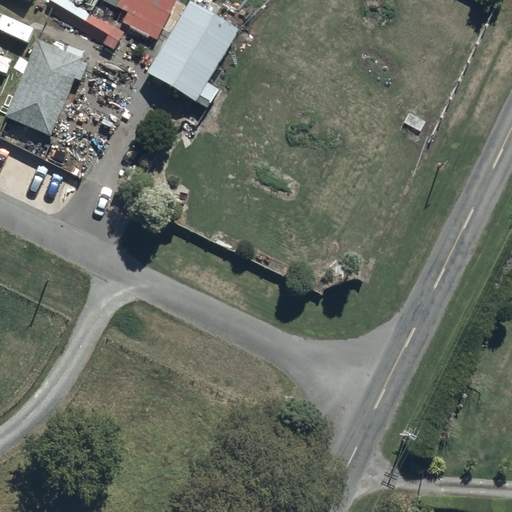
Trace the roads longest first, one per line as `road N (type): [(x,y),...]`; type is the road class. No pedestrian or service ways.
road 1 (unclassified): [(383,400),(0,212)]
road 2 (unclassified): [(511,137),(383,400)]
road 3 (unclassified): [(383,400),(328,511)]
